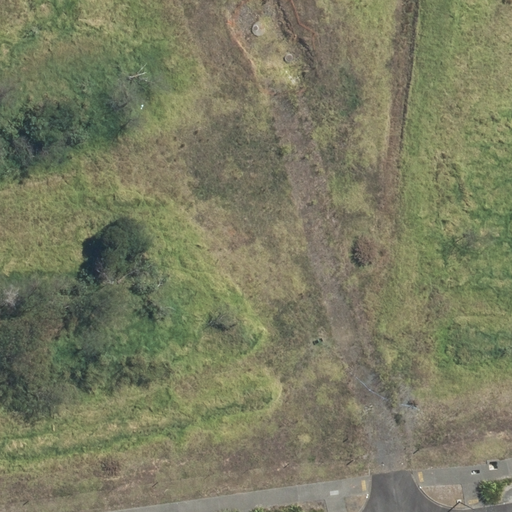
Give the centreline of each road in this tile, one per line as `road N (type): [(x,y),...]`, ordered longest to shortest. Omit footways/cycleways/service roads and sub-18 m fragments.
road 1 (unknown): [(389,471),(256,0)]
road 2 (unknown): [(0,107),(365,0)]
